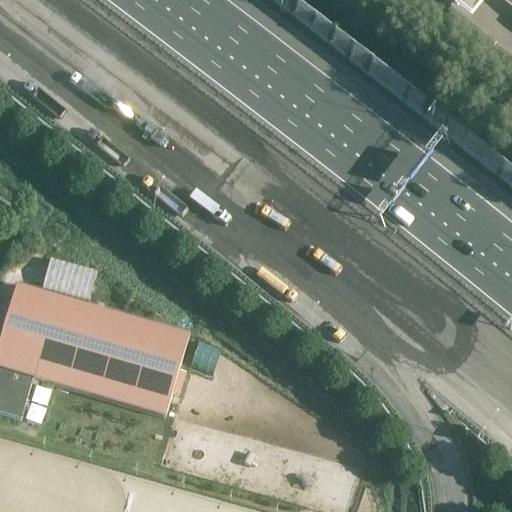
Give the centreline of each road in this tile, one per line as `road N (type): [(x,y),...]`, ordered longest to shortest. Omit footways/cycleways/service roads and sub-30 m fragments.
road 1 (motorway): [(0,8),(252,256),(409,390),(446,453),(456,511)]
road 2 (motorway): [(15,0),(511,388)]
road 3 (motorway): [(511,277),(161,0)]
